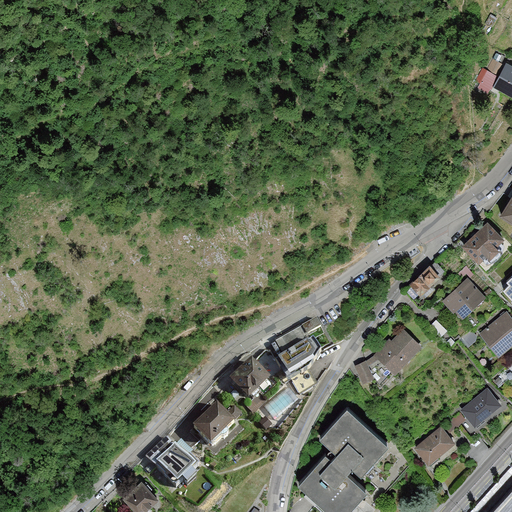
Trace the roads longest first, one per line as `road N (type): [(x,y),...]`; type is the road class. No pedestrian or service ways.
road 1 (residential): [(457,208),(225,358),(71,511)]
road 2 (residential): [(457,208),(330,383),(287,463),(279,511)]
